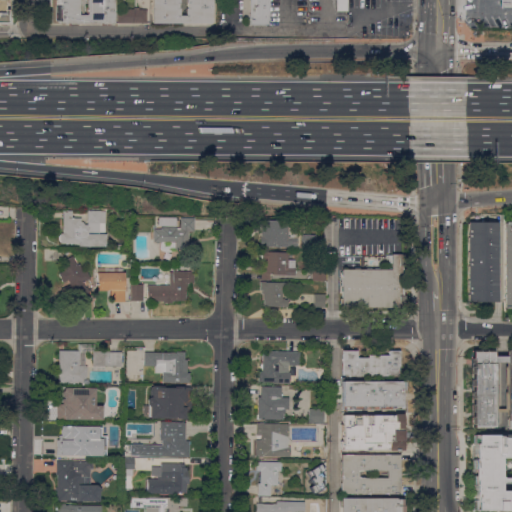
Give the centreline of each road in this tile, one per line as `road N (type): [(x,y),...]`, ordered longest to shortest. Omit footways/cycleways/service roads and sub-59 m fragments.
road 1 (residential): [(511,329),(0,328)]
road 2 (motorway): [(0,134),(407,137)]
road 3 (motorway): [(407,98),(0,95)]
road 4 (residential): [(218,511),(226,215)]
road 5 (residential): [(21,511),(26,217)]
road 6 (motorway): [(268,51),(0,72)]
road 7 (motorway): [(0,164),(226,187)]
road 8 (motorway): [(226,187),(436,204)]
road 9 (residential): [(30,31),(230,30)]
road 10 (secondary): [(436,511),(436,329)]
road 11 (motorway): [(437,49),(268,51)]
road 12 (secondary): [(436,184),(437,49)]
